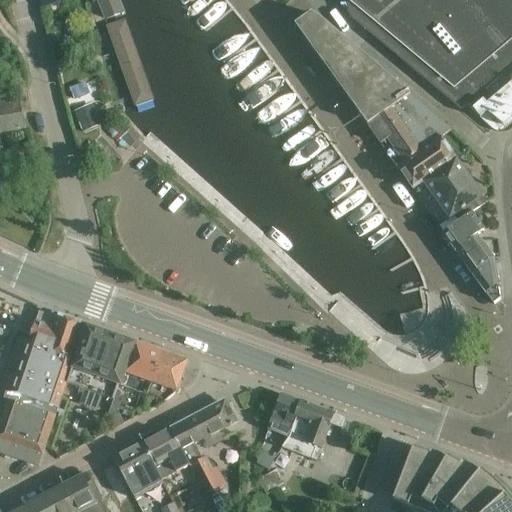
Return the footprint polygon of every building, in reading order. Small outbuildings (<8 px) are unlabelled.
[(39,0),(41,8),(42,9),(58,4),(58,2),(63,0),(39,0)] [(96,0),(105,23),(124,17),(118,0),(96,0)] [(511,0),(347,0),(347,3),(347,7),(347,10),(348,13),(349,15),(350,17),(351,19),(352,20),(354,22),(363,30),(460,110),(461,111),(468,105),(480,120),(486,125),(487,124),(492,129),(493,130),(495,131),(498,132),(503,127),(504,128),(511,121),(511,0)] [(367,126),(410,97),(324,23),(312,15),(295,27),(365,123),(367,126)] [(126,19),(105,26),(134,108),(154,101),(126,19)] [(451,132),(410,97),(367,126),(382,147),(398,169),(441,139),(451,132)] [(19,102),(9,104),(0,106),(0,183),(14,180),(8,153),(3,154),(0,142),(0,136),(26,130),(19,102)] [(94,109),(76,116),(83,133),(101,126),(94,109)] [(457,161),(441,139),(398,169),(413,192),(424,184),(457,161)] [(29,176),(24,152),(14,154),(19,179),(29,176)] [(483,197),(457,161),(424,184),(450,221),(440,228),(444,234),(455,225),(472,214),(484,206),(487,203),(483,197)] [(488,204),(487,203),(484,206),(472,214),(455,225),(444,234),(444,235),(473,275),(493,260),(477,236),(484,231),(476,220),(488,211),(488,204)] [(493,260),(473,275),(494,305),(500,301),(493,260)] [(3,400),(9,402),(0,428),(0,455),(39,468),(67,385),(86,327),(54,315),(50,328),(36,323),(29,344),(18,340),(2,390),(12,393),(11,394),(6,392),(3,400)] [(67,385),(91,393),(111,336),(86,327),(67,385)] [(111,336),(91,393),(114,401),(119,387),(121,387),(136,344),(135,344),(111,336)] [(150,397),(165,354),(136,344),(121,387),(150,397)] [(165,402),(165,403),(177,393),(188,362),(165,354),(150,397),(165,402)] [(301,403),(281,395),(268,430),(283,435),(289,438),(290,437),(296,421),(294,421),(301,403)] [(389,395),(387,404),(416,413),(419,404),(389,395)] [(114,401),(109,417),(116,430),(125,425),(118,412),(121,404),(114,401)] [(345,419),(301,403),(294,421),(296,421),(290,437),(289,438),(282,449),(317,463),(331,426),(341,429),(345,419)] [(221,404),(170,431),(190,465),(205,495),(208,493),(215,490),(225,485),(216,470),(213,472),(206,459),(202,461),(194,445),(203,439),(207,447),(221,439),(218,433),(230,427),(236,423),(226,405),(226,406),(221,404)] [(190,465),(170,431),(144,445),(155,466),(154,466),(162,480),(190,465)] [(144,445),(115,461),(135,499),(164,483),(162,480),(154,466),(144,445)] [(511,511),(511,503),(494,483),(481,473),(479,474),(462,463),(460,466),(447,458),(446,460),(432,453),(431,456),(413,449),(392,501),(408,507),(407,508),(413,510),(412,511),(511,511)] [(257,463),(268,467),(273,456),(261,452),(257,463)] [(129,501),(121,485),(112,467),(102,472),(119,506),(129,501)] [(266,497),(274,493),(286,486),(278,471),(266,477),(258,481),(266,497)] [(88,479),(104,511),(120,511),(100,473),(88,479)] [(101,511),(82,478),(63,488),(76,511),(101,511)] [(76,511),(63,488),(45,497),(53,511),(76,511)] [(193,502),(197,510),(197,511),(213,511),(205,496),(193,502)] [(27,507),(29,511),(53,511),(45,497),(27,507)] [(179,511),(193,511),(187,498),(175,503),(179,511)]
